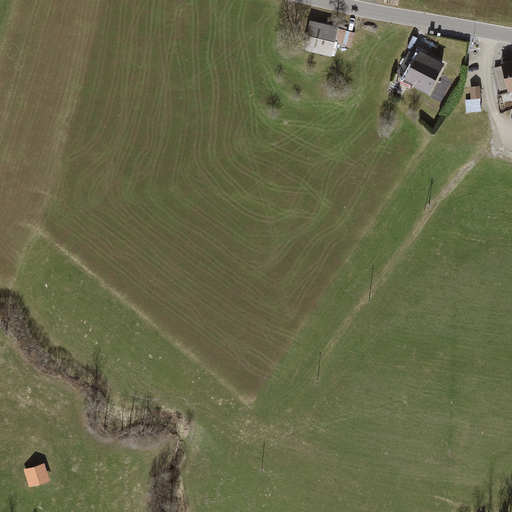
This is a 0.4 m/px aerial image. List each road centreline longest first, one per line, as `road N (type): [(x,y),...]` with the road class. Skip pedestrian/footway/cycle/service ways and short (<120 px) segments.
road 1 (track): [(506,138),(460,174),(359,307)]
road 2 (tertiary): [(511,36),(315,0)]
